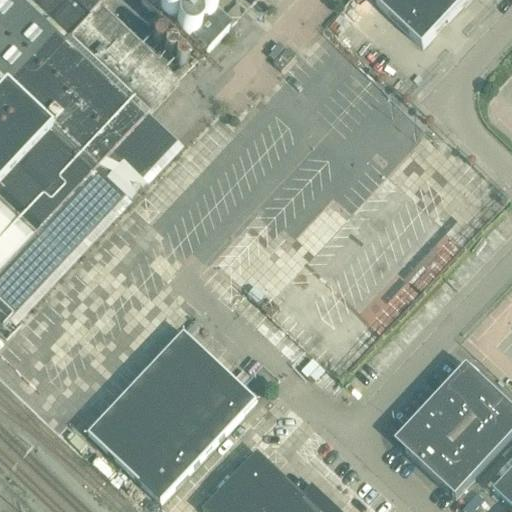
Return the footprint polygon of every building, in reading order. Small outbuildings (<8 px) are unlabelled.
[(0,0),(0,333),(176,147),(147,119),(178,86),(98,10),(107,0),(138,0),(138,3),(139,5),(139,7),(140,8),(142,10),(143,12),(145,13),(147,14),(149,14),(151,15),(153,15),(155,14),(155,16),(155,18),(155,20),(156,22),(157,24),(158,26),(160,27),(162,28),(163,29),(165,30),(167,30),(170,30),(172,30),(171,32),(172,34),(172,36),(173,38),(174,40),(175,42),(177,43),(178,44),(180,45),(182,46),(184,46),(186,46),(188,45),(202,59),(226,34),(212,20),(212,18),(212,16),(212,14),(211,12),(210,10),(209,8),(207,7),(206,6),(204,5),(202,4),(200,4),(198,4),(196,5),(196,2),(196,0),(195,0),(0,0)] [(383,0),(376,8),(422,52),(470,0),(383,0)] [(88,440),(161,509),(257,406),(184,338),(88,440)] [(511,441),(511,412),(466,370),(396,447),(455,503),(511,441)] [(333,511),(328,507),(310,490),(300,501),(256,460),(206,511),(333,511)] [(511,511),(511,477),(494,497),(509,511),(511,511)]
